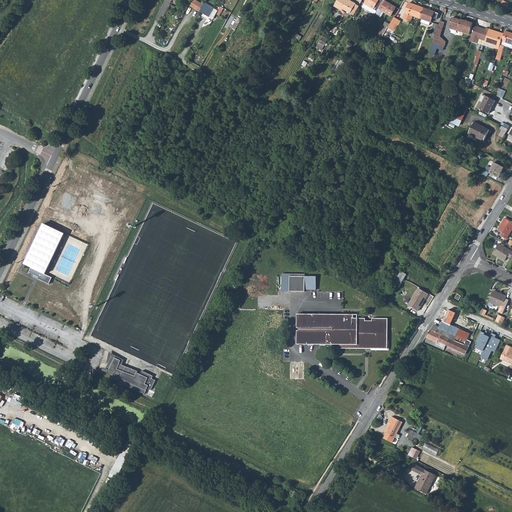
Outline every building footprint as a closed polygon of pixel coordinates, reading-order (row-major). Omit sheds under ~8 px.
[(200,2),(196,0),(191,0),(189,5),(196,8),(200,2)] [(356,4),(349,0),(337,0),(334,6),(343,11),(343,9),(351,14),(356,4)] [(366,0),(365,3),(365,4),(378,11),(383,0),(366,0)] [(383,0),(378,11),(376,13),(382,17),(384,12),(391,16),(396,7),(384,0),(383,0)] [(204,4),(200,2),(196,8),(200,11),(204,4)] [(413,16),(420,18),(424,8),(409,3),(404,19),(411,22),(413,16)] [(365,4),(363,7),(375,15),(376,13),(378,11),(365,4)] [(424,8),(420,18),(423,19),(431,22),(433,18),(437,19),(439,13),(424,8)] [(461,20),(453,17),(449,28),(458,31),(459,29),(470,33),(473,23),(461,20)] [(345,30),(344,32),(348,34),(349,31),(354,22),(351,20),(345,30)] [(390,25),(383,37),(386,39),(393,28),(396,30),(400,23),(393,20),(390,25)] [(378,34),(383,37),(390,25),(386,22),(378,34)] [(475,26),(472,36),(470,40),(470,41),(477,43),(478,42),(479,39),(486,41),(490,29),(485,28),(485,29),(475,26)] [(436,35),(434,41),(445,46),(446,43),(440,36),(442,30),(438,28),(436,35)] [(485,43),(495,46),(494,48),(499,49),(504,34),(490,29),(486,41),(485,43)] [(504,34),(502,41),(511,44),(511,33),(505,31),(504,34)] [(321,40),(319,43),(325,46),(328,39),(324,36),(321,40)] [(500,88),(497,95),(504,97),(506,90),(500,88)] [(484,95),(477,107),(479,108),(486,96),(484,95)] [(486,96),(479,108),(489,113),(496,101),(486,96)] [(418,102),(415,101),(416,98),(413,97),(409,106),(415,109),(418,102)] [(459,105),(453,116),(462,121),(467,109),(459,105)] [(453,116),(451,122),(459,126),(462,121),(453,116)] [(475,122),(469,133),(484,141),(490,130),(475,122)] [(499,135),(504,137),(510,125),(505,122),(499,135)] [(489,173),(498,178),(502,171),(504,167),(494,162),(491,168),(487,166),(483,174),(487,176),(489,173)] [(511,230),(511,224),(506,220),(498,233),(507,238),(511,230)] [(65,234),(44,224),(24,264),(31,268),(29,272),(34,275),(39,277),(38,279),(49,284),(51,280),(52,277),(45,274),(65,234)] [(511,254),(511,251),(498,244),(493,253),(506,260),(508,257),(510,259),(511,254)] [(401,271),(393,284),(395,284),(402,272),(401,271)] [(402,272),(395,284),(399,287),(407,274),(402,272)] [(306,274),(283,273),(283,276),(283,290),(306,290),(306,289),(317,289),(317,276),(306,276),(306,274)] [(418,289),(408,305),(418,311),(428,295),(418,289)] [(493,292),(489,303),(498,306),(495,311),(500,313),(502,308),(507,298),(493,292)] [(320,343),(336,344),(344,344),(344,348),(366,348),(366,345),(370,345),(387,345),(387,342),(389,342),(389,318),(381,318),(373,318),(373,320),(366,320),(366,317),(355,317),(355,314),(344,313),(343,317),(336,317),(337,314),(298,313),(298,327),(300,327),(300,329),(298,329),(298,343),(320,343)] [(497,316),(494,322),(500,325),(503,318),(497,316)] [(439,344),(446,347),(454,329),(443,325),(440,330),(435,328),(427,341),(438,345),(439,344)] [(471,336),(454,329),(446,347),(466,356),(469,348),(466,346),(471,336)] [(486,333),(480,331),(476,342),(478,343),(476,347),(483,351),(489,337),(485,334),(486,333)] [(490,335),(489,337),(483,351),(480,357),(487,360),(491,351),(495,352),(500,339),(490,335)] [(511,348),(506,346),(499,360),(511,365),(511,356),(511,355),(511,352),(511,348)] [(119,364),(122,365),(124,360),(109,352),(107,363),(108,363),(112,356),(121,360),(119,364)] [(152,379),(153,376),(142,371),(140,374),(137,373),(138,371),(122,365),(119,364),(121,360),(112,356),(108,363),(106,368),(106,369),(115,373),(113,375),(113,377),(119,380),(118,382),(145,394),(147,389),(151,390),(155,380),(152,379)] [(106,369),(106,368),(104,367),(102,370),(113,375),(115,373),(106,369)] [(25,399),(15,394),(12,399),(23,404),(25,399)] [(23,404),(12,399),(11,400),(10,403),(21,408),(23,404)] [(384,439),(394,444),(404,424),(393,418),(389,424),(391,425),(384,439)] [(414,443),(416,441),(419,442),(420,441),(417,439),(419,435),(411,431),(409,434),(411,435),(408,439),(414,443)] [(437,454),(440,449),(427,441),(423,447),(437,454)] [(123,452),(110,474),(117,477),(132,453),(135,447),(128,443),(123,452)] [(420,451),(412,447),(408,455),(416,459),(420,451)] [(424,477),(423,478),(416,491),(428,497),(434,483),(437,478),(426,472),(426,471),(417,466),(414,471),(424,477)]
